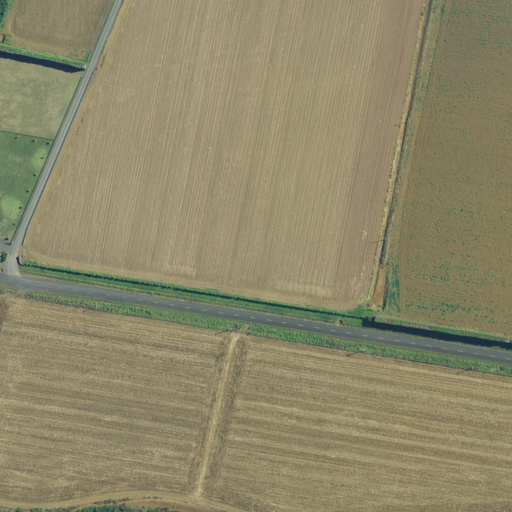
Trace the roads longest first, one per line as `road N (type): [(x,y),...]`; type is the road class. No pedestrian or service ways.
road 1 (unclassified): [(0,277),(511,359)]
road 2 (unknown): [(9,279),(19,237),(119,0)]
